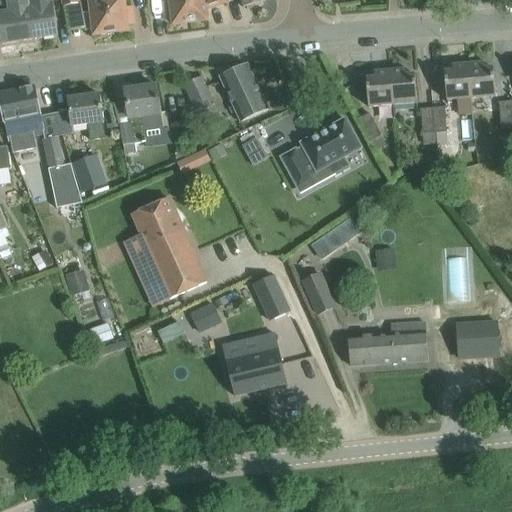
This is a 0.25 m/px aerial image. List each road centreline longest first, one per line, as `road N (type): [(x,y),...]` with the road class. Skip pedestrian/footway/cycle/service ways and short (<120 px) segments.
road 1 (tertiary): [(37,511),(87,491),(256,459),(511,434)]
road 2 (unclassified): [(311,33),(0,75)]
road 3 (unclassified): [(511,15),(311,33)]
